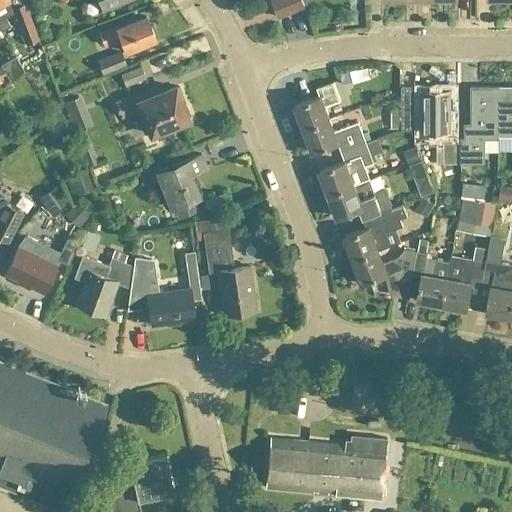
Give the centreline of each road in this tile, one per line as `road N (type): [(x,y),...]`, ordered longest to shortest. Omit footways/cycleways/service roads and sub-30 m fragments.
road 1 (residential): [(323,343),(243,75)]
road 2 (residential): [(243,75),(338,53),(511,51)]
road 3 (residential): [(193,366),(119,374),(0,326)]
road 4 (residential): [(511,358),(420,342),(323,343)]
road 5 (residential): [(225,511),(193,366)]
road 6 (residential): [(193,366),(323,343)]
